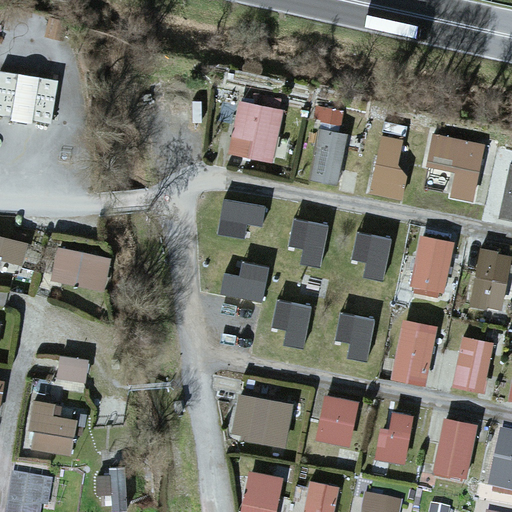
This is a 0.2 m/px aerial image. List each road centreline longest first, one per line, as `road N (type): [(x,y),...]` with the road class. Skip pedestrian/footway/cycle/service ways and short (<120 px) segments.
road 1 (track): [(176,178),(511,242)]
road 2 (track): [(196,364),(511,421)]
road 3 (track): [(0,510),(33,344),(53,336),(100,344)]
road 4 (primary): [(511,36),(348,0)]
